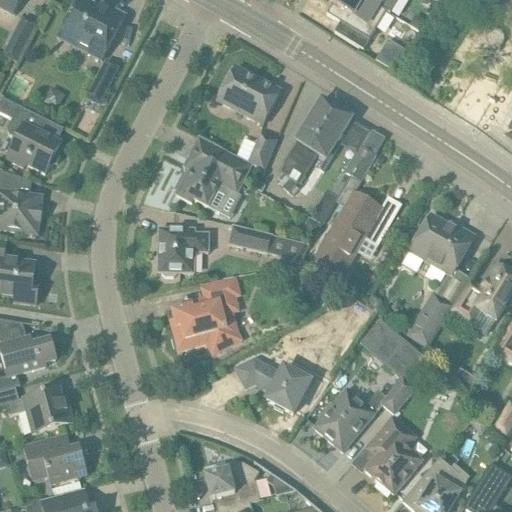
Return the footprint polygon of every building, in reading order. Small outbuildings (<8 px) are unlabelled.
[(0,0),(0,10),(13,17),(22,0),(0,0)] [(107,15),(79,0),(58,40),(102,63),(125,19),(109,10),(107,15)] [(363,0),(332,0),(329,4),(333,6),(326,16),(340,25),(334,34),(363,52),(369,42),(380,25),(387,14),(363,0)] [(390,16),(399,0),(363,0),(387,14),(390,16)] [(425,23),(415,17),(410,27),(419,33),(425,23)] [(34,27),(23,21),(13,40),(4,57),(15,63),(34,27)] [(486,40),(486,41),(486,42),(486,43),(486,44),(487,44),(487,45),(487,46),(488,46),(488,47),(489,47),(489,48),(490,48),(491,48),(491,49),(492,49),(493,49),(494,49),(495,49),(496,49),(497,49),(498,49),(498,48),(499,48),(500,48),(500,47),(501,47),(501,46),(502,46),(502,45),(503,44),(503,43),(503,42),(503,41),(503,40),(503,39),(503,38),(503,37),(502,36),(502,35),(501,35),(501,34),(500,34),(500,33),(499,33),(498,33),(498,32),(497,32),(496,32),(495,32),(494,32),(493,32),(492,32),(491,32),(490,33),(489,33),(489,34),(488,34),(488,35),(487,35),(487,36),(487,37),(486,37),(486,38),(486,39),(486,40)] [(118,69),(106,63),(96,83),(96,82),(87,100),(98,106),(118,69)] [(281,95),(235,70),(218,103),(263,127),(281,95)] [(57,167),(60,162),(58,156),(56,155),(61,145),(49,139),(55,127),(3,100),(0,105),(0,115),(12,122),(7,131),(9,137),(17,141),(7,161),(24,170),(26,167),(45,177),(50,168),(52,169),(57,167)] [(345,176),(351,179),(360,184),(375,158),(360,150),(369,134),(351,123),(352,121),(322,102),(296,143),(299,145),(286,167),(288,168),(283,175),(286,177),(279,186),(292,199),(303,187),(300,185),(304,177),(306,178),(319,157),(328,162),(339,143),(357,154),(345,176)] [(260,136),(247,165),(252,168),(264,174),(277,143),(260,136)] [(252,168),(247,165),(199,140),(188,160),(189,162),(190,163),(191,165),(192,166),(176,198),(192,206),(194,202),(208,210),(219,187),(237,196),(252,168)] [(32,184),(0,173),(0,232),(37,238),(39,225),(41,225),(43,212),(37,211),(37,205),(41,205),(42,199),(30,197),(32,184)] [(351,179),(345,176),(342,174),(331,194),(327,192),(311,220),(322,226),(335,205),(351,179)] [(351,179),(335,205),(345,211),(314,265),(315,265),(335,277),(341,281),(363,243),(377,251),(391,227),(377,219),(381,211),(354,195),(355,194),(354,194),(360,184),(351,179)] [(455,233),(431,219),(409,256),(451,280),(474,240),(457,230),(455,233)] [(305,226),(309,235),(314,238),(320,227),(308,220),(305,226)] [(310,248),(233,229),(228,247),(267,256),(267,257),(283,261),(282,267),(283,271),(297,269),(310,248)] [(178,276),(194,276),(194,255),(208,256),(209,237),(195,237),(195,232),(159,232),(158,276),(160,276),(163,280),(174,280),(178,276)] [(6,244),(0,243),(0,298),(14,301),(13,304),(36,307),(39,285),(33,285),(35,266),(4,262),(6,244)] [(315,265),(310,272),(331,284),(335,277),(315,265)] [(511,296),(511,277),(495,267),(481,291),(469,284),(451,315),(471,327),(479,314),(496,323),(505,309),(507,310),(511,302),(511,297),(511,296)] [(240,298),(235,281),(201,287),(205,305),(193,309),(192,307),(172,312),(174,322),(170,323),(178,354),(213,345),(219,355),(241,343),(237,336),(232,315),(238,314),(234,300),(240,298)] [(321,290),(320,295),(323,299),(327,300),(332,298),(333,293),(330,288),(325,287),(321,290)] [(424,349),(450,305),(433,295),(407,338),(419,347),(424,349)] [(373,297),(367,308),(378,314),(381,308),(380,302),(373,297)] [(344,309),(340,308),(333,313),(332,317),(334,320),(339,321),(346,317),(347,313),(344,309)] [(22,326),(0,322),(0,347),(2,356),(1,356),(6,373),(7,372),(9,379),(46,369),(45,366),(55,363),(54,359),(55,359),(51,343),(33,348),(31,341),(27,342),(22,326)] [(322,423),(315,431),(333,447),(340,452),(342,455),(343,454),(345,451),(358,436),(374,417),(382,407),(394,417),(416,392),(414,390),(433,367),(386,328),(380,323),(360,346),(366,352),(402,382),(386,400),(378,393),(365,410),(346,394),(338,403),(333,409),(331,407),(320,421),(322,423)] [(511,326),(495,355),(511,365),(511,326)] [(273,409),(282,414),(284,412),(293,416),(310,383),(284,369),(280,376),(254,362),(235,372),(245,392),(258,386),(271,393),(266,402),(274,407),(273,409)] [(460,371),(454,381),(467,396),(476,381),(460,371)] [(15,390),(0,394),(0,412),(7,410),(10,419),(26,414),(32,436),(73,425),(67,402),(63,403),(60,392),(19,403),(15,390)] [(511,431),(511,404),(510,403),(493,431),(507,440),(511,431)] [(490,429),(478,415),(469,425),(481,439),(490,429)] [(412,438),(391,420),(365,451),(376,460),(365,473),(393,498),(422,464),(403,448),(412,438)] [(71,452),(67,438),(23,450),(32,484),(48,480),(50,488),(88,478),(82,459),(77,461),(74,452),(71,452)] [(484,445),(483,449),(485,452),(488,454),(492,454),(495,452),(497,449),(497,446),(495,443),(492,441),(489,441),(486,442),(484,445)] [(458,477),(439,461),(402,505),(410,511),(449,511),(453,507),(459,497),(449,490),(457,478),(458,478),(458,477)] [(216,511),(225,511),(260,503),(255,484),(259,476),(244,467),(243,466),(242,466),(241,466),(240,466),(239,466),(238,466),(237,466),(236,467),(235,467),(235,468),(232,471),(232,476),(229,477),(228,473),(204,480),(211,504),(214,503),(216,511)] [(511,480),(490,467),(462,511),(463,511),(464,511),(465,511),(492,511),(511,481),(511,480)] [(280,484),(276,491),(277,499),(295,494),(280,484)] [(65,497),(25,507),(26,511),(96,511),(92,511),(90,511),(85,491),(65,497)] [(251,511),(250,506),(260,504),(260,503),(225,511),(251,511)]
